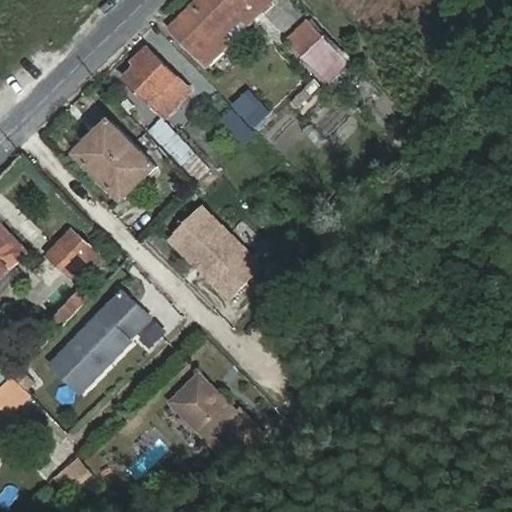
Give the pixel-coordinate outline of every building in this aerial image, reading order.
[(172,31),(203,0),(191,0),(166,24),(172,31)] [(251,0),(203,0),(172,31),(194,54),(251,0)] [(262,0),(251,0),(194,54),(201,60),(262,0)] [(319,33),(303,17),(283,36),(299,52),(319,33)] [(319,33),(299,52),(325,80),(345,60),(319,33)] [(173,99),(179,106),(193,92),(147,47),(134,60),(138,63),(125,77),(160,112),(173,99)] [(167,117),(179,106),(173,99),(160,112),(167,117)] [(257,135),(235,112),(222,124),(243,146),(257,135)] [(159,165),(115,121),(82,153),(128,198),(159,165)] [(205,212),(173,245),(216,288),(248,255),(205,212)] [(0,278),(27,253),(0,224),(0,278)] [(93,252),(72,231),(47,256),(68,277),(93,252)] [(53,318),(60,325),(92,292),(85,285),(53,318)] [(124,288),(99,314),(111,326),(136,301),(124,288)] [(99,314),(53,360),(81,388),(127,341),(125,340),(150,314),(136,301),(111,326),(99,314)] [(201,375),(176,402),(232,455),(258,446),(269,434),(243,409),(240,412),(201,375)] [(0,385),(0,403),(10,413),(28,394),(10,376),(0,385)]
